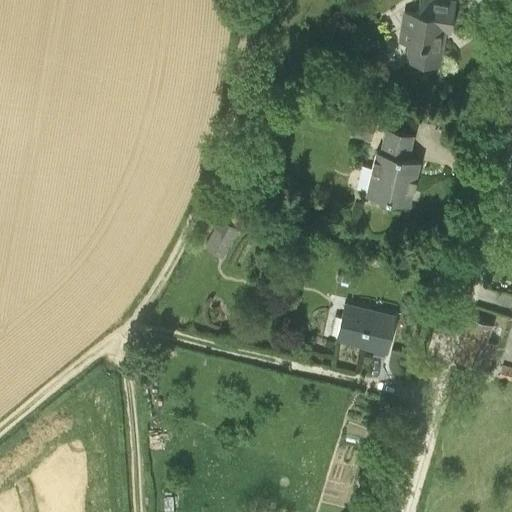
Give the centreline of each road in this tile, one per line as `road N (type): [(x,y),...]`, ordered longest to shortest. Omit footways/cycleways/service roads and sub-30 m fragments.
road 1 (track): [(249,0),(234,103),(213,173),(125,335)]
road 2 (tertiary): [(424,398),(511,83)]
road 3 (track): [(125,335),(138,511)]
road 4 (track): [(0,430),(125,335)]
road 5 (unclassified): [(274,360),(424,398)]
road 6 (track): [(125,335),(163,333),(274,360)]
